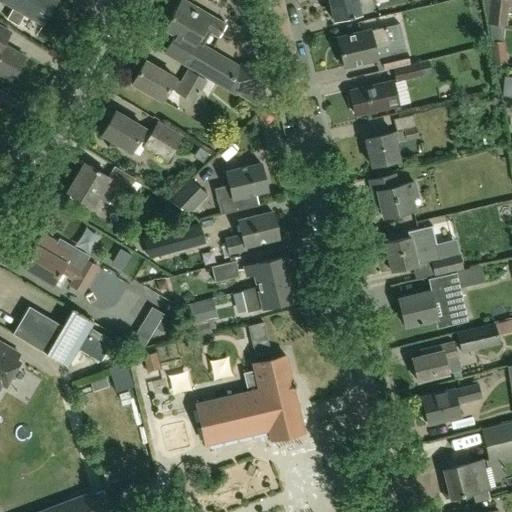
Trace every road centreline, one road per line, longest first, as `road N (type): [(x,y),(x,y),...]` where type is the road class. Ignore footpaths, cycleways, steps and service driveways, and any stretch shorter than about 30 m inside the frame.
road 1 (residential): [(398,511),(275,0)]
road 2 (tertiary): [(0,211),(123,0)]
